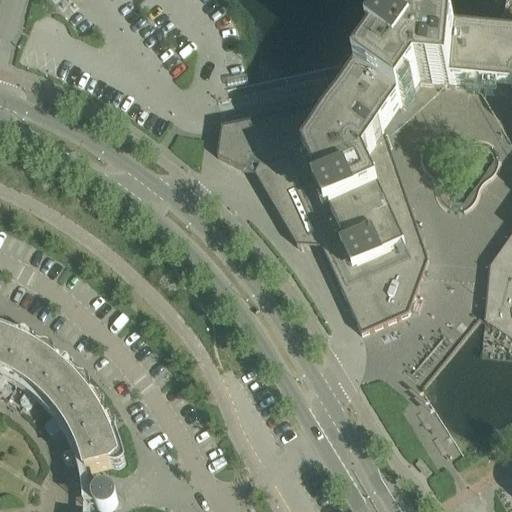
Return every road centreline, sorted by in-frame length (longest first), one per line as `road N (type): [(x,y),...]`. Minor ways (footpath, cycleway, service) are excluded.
road 1 (tertiary): [(347,432),(230,250),(164,189),(67,125),(0,97)]
road 2 (tertiary): [(0,132),(144,208),(209,267),(323,446)]
road 3 (residential): [(221,504),(115,348),(75,310),(0,262)]
